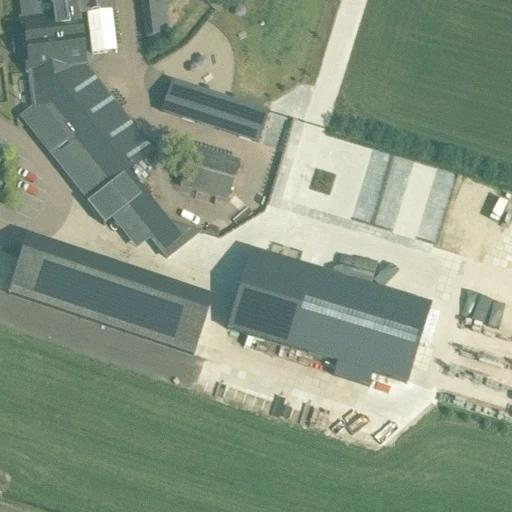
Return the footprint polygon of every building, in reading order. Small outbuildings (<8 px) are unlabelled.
[(18,0),(21,22),(19,22),(20,33),(20,36),(24,36),(27,60),(23,60),(25,75),(29,75),(31,88),(33,109),(21,119),(50,155),(71,138),(109,186),(87,204),(86,205),(104,227),(111,221),(125,210),(148,239),(167,224),(127,173),(154,153),(118,107),(109,97),(85,66),(81,33),(78,15),(78,16),(75,0),(18,0)] [(110,0),(75,0),(78,16),(112,11),(110,0)] [(150,0),(141,1),(145,33),(146,39),(169,36),(164,0),(150,0)] [(267,115),(171,84),(162,110),(258,141),(267,115)] [(180,187),(226,200),(236,163),(191,150),(180,187)] [(20,252),(7,294),(113,329),(193,356),(207,315),(20,252)] [(228,331),(240,334),(365,373),(384,378),(406,385),(429,308),(388,295),(262,257),(251,254),(242,285),(228,331)]
